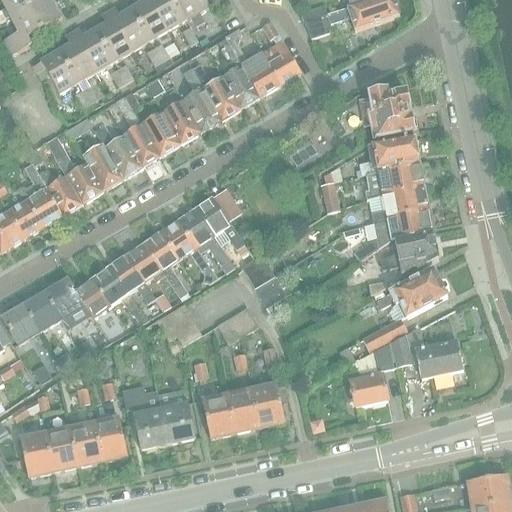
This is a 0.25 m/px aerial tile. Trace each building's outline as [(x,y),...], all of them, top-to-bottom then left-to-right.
[(6,0),(11,8),(0,13),(0,23),(15,16),(15,15),(43,0),(6,0)] [(24,33),(4,43),(12,58),(32,48),(28,39),(60,23),(48,0),(43,0),(15,15),(15,16),(24,33)] [(138,0),(142,5),(131,11),(150,44),(168,34),(148,0),(138,0)] [(148,0),(168,34),(187,22),(173,0),(148,0)] [(173,0),(187,22),(191,20),(196,29),(204,24),(199,15),(210,8),(205,0),(173,0)] [(376,0),(351,8),(326,16),(305,23),(312,40),(330,34),(331,26),(350,20),(354,33),(396,19),(399,18),(394,0),(376,0)] [(302,15),(305,23),(326,16),(324,8),(302,15)] [(115,9),(108,14),(132,54),(150,44),(131,11),(120,17),(115,9)] [(106,25),(95,32),(114,65),(132,54),(108,14),(101,18),(106,25)] [(277,47),(263,55),(281,87),(302,75),(300,72),(275,28),(272,24),(262,29),(270,42),(273,40),(277,47)] [(191,30),(183,35),(191,48),(199,43),(191,30)] [(79,31),(73,34),(97,75),(114,65),(95,32),(84,38),(79,31)] [(239,33),(226,40),(235,55),(260,101),(281,87),(263,55),(247,64),(238,48),(242,37),(239,33)] [(70,46),(59,52),(79,86),(97,75),(73,34),(65,39),(70,46)] [(220,75),(222,78),(241,111),(241,112),(241,111),(260,101),(235,55),(226,40),(219,45),(234,72),(226,76),(224,72),(220,75)] [(162,46),(154,51),(165,69),(173,64),(162,46)] [(154,51),(147,55),(158,73),(165,69),(154,51)] [(79,86),(59,52),(40,63),(41,64),(33,69),(37,76),(45,71),(60,96),(79,86)] [(210,85),(200,66),(192,70),(203,89),(222,123),(241,112),(241,111),(222,78),(210,85)] [(126,68),(118,72),(127,86),(134,81),(126,68)] [(118,72),(111,76),(119,90),(127,86),(118,72)] [(165,94),(158,81),(147,88),(154,100),(165,94)] [(90,89),(82,93),(91,107),(98,103),(90,89)] [(203,89),(182,101),(201,136),(222,123),(203,89)] [(413,130),(417,130),(415,121),(412,122),(406,94),(401,94),(400,90),(368,96),(369,101),(359,103),(364,129),(370,127),(374,142),(414,134),(413,130)] [(82,93),(75,98),(83,111),(91,107),(82,93)] [(132,95),(124,99),(135,118),(143,114),(132,95)] [(124,99),(116,105),(132,132),(124,137),(125,138),(142,170),(143,170),(160,160),(141,127),(135,118),(124,99)] [(182,101),(161,115),(181,148),(201,136),(182,101)] [(161,115),(141,127),(160,160),(181,148),(161,115)] [(87,123),(67,135),(72,142),(92,131),(87,123)] [(105,128),(95,134),(103,146),(105,149),(125,181),(143,171),(143,170),(142,170),(125,138),(114,145),(105,128)] [(357,180),(366,178),(378,175),(377,172),(420,164),(419,164),(420,163),(418,153),(421,150),(419,143),(416,142),(415,139),(372,147),(375,163),(359,167),(360,172),(355,174),(357,180)] [(46,146),(52,155),(66,179),(82,207),(104,194),(84,162),(87,166),(76,173),(57,140),(46,146)] [(82,159),(84,162),(104,194),(125,181),(105,149),(103,146),(82,159)] [(27,157),(33,167),(34,169),(43,163),(36,152),(27,157)] [(378,175),(366,178),(370,194),(365,195),(367,203),(369,203),(383,199),(382,196),(424,187),(420,164),(377,172),(378,175)] [(33,186),(24,193),(29,202),(24,204),(41,232),(63,219),(47,191),(43,185),(39,177),(34,169),(33,167),(25,172),(33,186)] [(47,172),(39,177),(43,185),(47,191),(63,219),(82,207),(66,179),(55,185),(47,172)] [(340,215),(334,187),(321,190),(327,218),(340,215)] [(383,199),(369,203),(373,226),(388,222),(387,219),(429,211),(424,187),(382,196),(383,199)] [(212,200),(194,212),(213,240),(220,250),(231,243),(241,257),(248,252),(229,223),(241,215),(226,191),(223,193),(221,194),(212,200)] [(41,232),(24,204),(8,214),(24,242),(41,232)] [(388,222),(373,226),(376,241),(374,242),(375,243),(354,257),(359,265),(378,252),(379,253),(392,243),(395,242),(433,235),(429,211),(387,219),(388,222)] [(194,212),(178,223),(201,256),(209,251),(226,276),(234,271),(220,250),(213,240),(194,212)] [(24,242),(8,214),(0,219),(0,252),(2,255),(24,242)] [(178,223),(161,234),(179,262),(188,256),(203,279),(202,286),(209,287),(217,281),(205,263),(201,256),(178,223)] [(161,234),(144,246),(170,287),(180,301),(188,296),(170,269),(179,262),(161,234)] [(433,235),(395,242),(398,257),(381,263),(383,273),(401,270),(403,280),(439,262),(433,235)] [(144,246),(126,257),(145,286),(153,280),(156,284),(160,282),(165,291),(170,287),(144,246)] [(126,257),(108,269),(127,297),(136,291),(146,307),(155,301),(145,286),(126,257)] [(255,262),(242,270),(256,291),(276,278),(263,257),(255,262)] [(108,269),(92,281),(112,308),(120,302),(132,318),(134,317),(142,328),(147,324),(127,297),(108,269)] [(446,295),(449,290),(446,285),(440,285),(434,272),(376,303),(380,311),(390,305),(389,303),(393,301),(396,307),(399,306),(407,321),(448,299),(446,295)] [(276,278),(256,291),(268,311),(288,298),(276,278)] [(383,278),(365,281),(367,298),(385,290),(383,278)] [(92,281),(74,293),(85,308),(94,321),(112,308),(92,281)] [(67,283),(45,296),(61,323),(85,308),(74,293),(74,294),(67,283)] [(45,296),(24,308),(40,335),(61,323),(45,296)] [(155,301),(164,314),(171,310),(163,297),(155,301)] [(185,306),(157,323),(164,333),(191,317),(185,306)] [(40,335),(24,308),(2,322),(18,348),(40,335)] [(248,309),(238,316),(249,335),(260,329),(248,309)] [(238,316),(228,321),(240,341),(249,335),(238,316)] [(191,317),(164,333),(170,343),(177,339),(197,327),(191,317)] [(240,341),(228,321),(218,328),(230,347),(240,341)] [(369,354),(407,334),(401,322),(363,342),(369,354)] [(197,327),(177,339),(183,348),(203,336),(197,327)] [(451,376),(464,373),(457,345),(424,353),(419,331),(392,346),(397,370),(412,367),(410,362),(417,360),(422,382),(434,379),(435,383),(452,379),(451,376)] [(116,332),(108,338),(113,345),(121,339),(116,332)] [(76,350),(83,362),(95,355),(88,343),(76,350)] [(374,355),(350,367),(355,377),(356,384),(351,385),(357,410),(388,404),(383,378),(382,378),(381,373),(393,371),(388,347),(374,355)] [(267,367),(277,365),(274,350),(264,352),(267,367)] [(66,356),(56,362),(63,374),(73,367),(66,356)] [(238,374),(248,371),(245,356),(235,358),(238,374)] [(63,374),(56,362),(49,367),(56,378),(63,374)] [(198,382),(208,380),(204,364),(195,366),(198,382)] [(16,375),(11,367),(0,373),(0,375),(4,382),(16,375)] [(33,375),(41,388),(51,381),(43,368),(33,375)] [(106,402),(115,400),(112,384),(102,386),(106,402)] [(278,386),(252,391),(260,431),(286,426),(278,386)] [(157,394),(145,396),(144,389),(122,393),(126,413),(132,412),(141,453),(168,447),(158,399),(157,394)] [(81,407),(90,405),(87,390),(77,392),(81,407)] [(252,391),(228,396),(236,436),(260,431),(252,391)] [(185,393),(158,399),(168,447),(196,441),(185,393)] [(236,436),(228,396),(202,402),(211,441),(236,436)] [(47,398),(37,401),(40,411),(41,416),(51,414),(47,398)] [(25,407),(11,416),(17,424),(31,415),(40,411),(37,401),(25,407)] [(120,420),(95,425),(103,464),(128,459),(120,420)] [(322,420),(310,423),(312,434),(324,431),(322,420)] [(95,425),(70,430),(78,470),(103,464),(95,425)] [(70,430),(46,435),(54,475),(78,470),(70,430)] [(54,475),(46,435),(20,441),(28,480),(54,475)] [(468,485),(472,510),(511,504),(507,478),(468,485)] [(434,503),(450,499),(449,490),(432,494),(434,503)] [(403,511),(416,511),(413,496),(401,499),(403,511)] [(389,511),(387,502),(362,507),(362,511),(389,511)]
